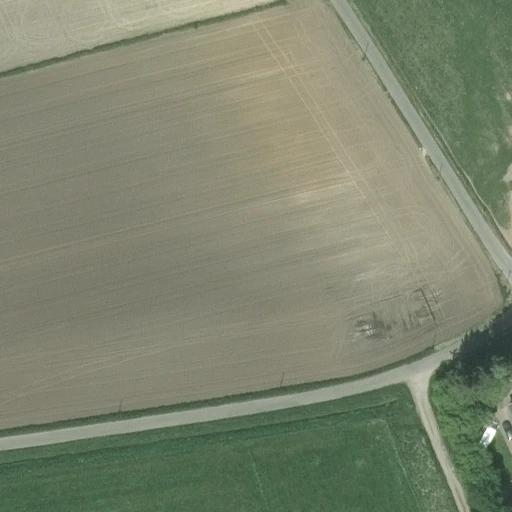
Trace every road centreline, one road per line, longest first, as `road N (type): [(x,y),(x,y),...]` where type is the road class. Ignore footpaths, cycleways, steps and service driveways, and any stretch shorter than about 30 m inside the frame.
road 1 (unclassified): [(511,316),(468,343),(356,388),(0,445)]
road 2 (residential): [(511,278),(336,0)]
road 3 (track): [(464,511),(406,371)]
